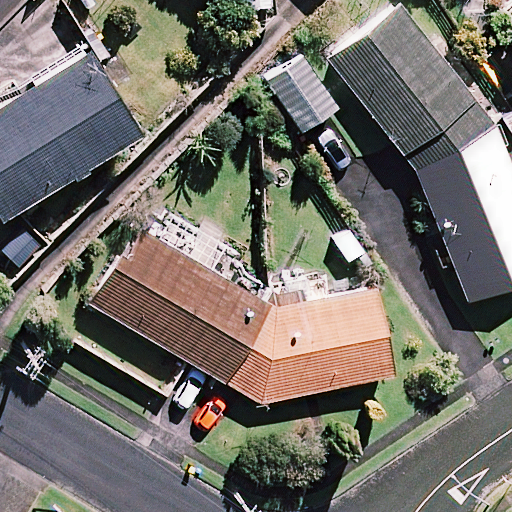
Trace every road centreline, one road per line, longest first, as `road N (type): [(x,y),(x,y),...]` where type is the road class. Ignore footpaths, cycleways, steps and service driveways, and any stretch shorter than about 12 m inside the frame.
road 1 (residential): [(0,410),(172,511)]
road 2 (residential): [(416,511),(462,465),(511,431)]
